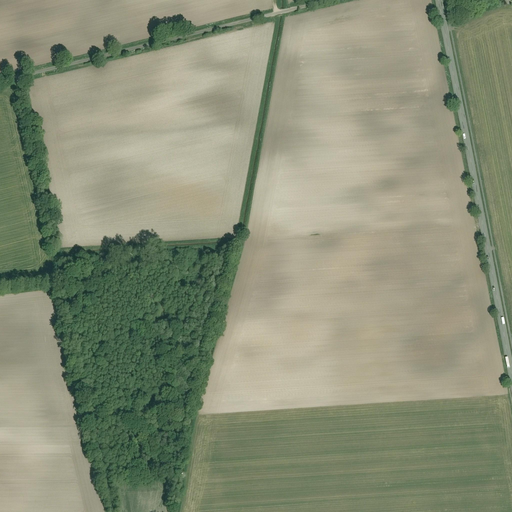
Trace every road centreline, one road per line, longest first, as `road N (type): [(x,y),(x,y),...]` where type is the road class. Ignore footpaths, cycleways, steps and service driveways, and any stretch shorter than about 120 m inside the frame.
road 1 (tertiary): [(511,377),(438,0)]
road 2 (track): [(0,81),(331,0)]
